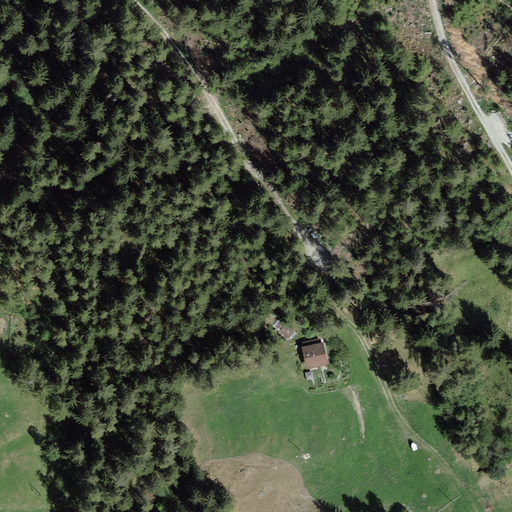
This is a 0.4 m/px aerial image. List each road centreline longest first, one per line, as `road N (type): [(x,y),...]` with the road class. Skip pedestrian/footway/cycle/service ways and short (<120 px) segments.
road 1 (track): [(212,101),(319,253),(407,426),(441,456),(477,511)]
road 2 (track): [(46,0),(135,42),(198,102),(212,101)]
road 3 (track): [(428,0),(461,82),(511,168)]
road 4 (track): [(134,0),(212,101)]
